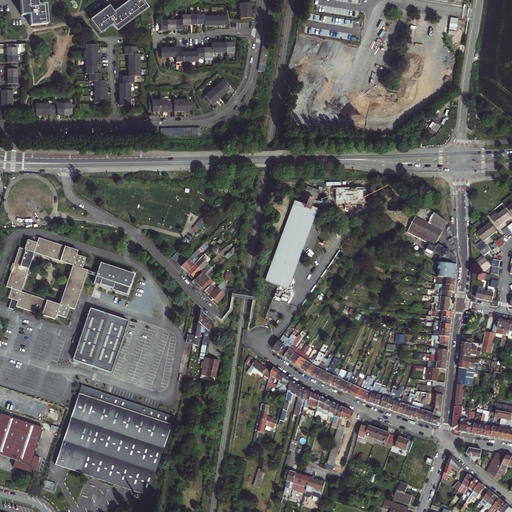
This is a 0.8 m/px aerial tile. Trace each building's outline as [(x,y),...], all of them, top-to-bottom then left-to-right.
[(31,25),(47,23),(46,5),(37,6),(36,0),(20,0),(22,15),(30,14),(30,18),(31,25)] [(109,5),(91,18),(101,32),(113,23),(117,29),(148,7),(143,1),(144,0),(129,0),(128,1),(116,9),(114,11),(109,5)] [(247,0),(244,0),(239,0),(239,11),(251,10),(251,5),(251,3),(248,3),(247,0)] [(251,12),(251,10),(239,11),(240,19),(252,18),(251,12)] [(226,26),(226,23),(225,16),(218,17),(218,26),(222,26),(226,26)] [(447,31),(466,34),(468,22),(449,19),(447,31)] [(455,44),(455,53),(463,53),(463,44),(455,44)] [(12,48),(8,48),(8,51),(8,56),(18,56),(18,48),(20,48),(20,45),(12,45),(12,48)] [(265,72),(267,50),(261,49),(258,71),(265,72)] [(8,63),(12,63),(12,67),(20,66),(20,63),(18,63),(18,56),(8,56),(8,61),(8,63)] [(20,69),(20,66),(12,67),(12,69),(8,69),(8,74),(8,77),(18,77),(18,69),(20,69)] [(19,84),(18,84),(18,77),(8,77),(8,81),(8,84),(12,84),(12,88),(19,88),(19,84)] [(315,101),(332,108),(341,84),(325,77),(315,101)] [(230,85),(224,78),(203,98),(209,104),(211,102),(213,104),(216,101),(222,96),(228,90),(229,89),(227,87),(230,85)] [(3,91),(2,91),(2,94),(2,99),(13,99),(13,91),(12,91),(12,88),(5,88),(3,88),(3,91)] [(13,106),(13,99),(2,99),(2,103),(1,106),(3,106),(3,109),(11,109),(11,106),(13,106)] [(178,112),(181,112),(181,100),(173,100),(173,102),(170,102),(170,111),(174,111),(174,112),(178,112)] [(188,102),(188,100),(181,100),(181,112),(187,112),(189,112),(189,110),(191,110),(191,102),(188,102)] [(152,111),(152,112),(157,112),(159,112),(159,101),(152,101),(152,103),(149,103),(149,111),(152,111)] [(168,111),(170,111),(170,102),(167,102),(167,101),(159,101),(159,112),(165,112),(168,112),(168,111)] [(55,102),(55,104),(52,104),(53,112),(56,112),(56,113),(60,113),(63,113),(63,102),(55,102)] [(71,112),(73,112),(73,104),(70,104),(70,102),(63,102),(63,113),(69,113),(71,113),(71,112)] [(39,113),(42,113),(42,103),(34,103),(34,104),(31,104),(32,112),(34,112),(34,113),(39,113)] [(49,112),(53,112),(52,104),(49,104),(49,103),(42,103),(42,113),(47,113),(49,113),(49,112)] [(345,201),(351,200),(357,197),(359,192),(360,191),(351,189),(345,189),(340,191),(336,194),(335,196),(328,198),(327,197),(321,199),(322,200),(317,199),(320,190),(307,185),(302,198),(307,200),(305,204),(298,201),(269,281),(286,287),(314,207),(310,206),(312,201),(316,203),(316,202),(323,203),(324,205),(329,203),(329,202),(336,200),(345,201)] [(286,287),(269,281),(298,201),(295,200),(293,208),(290,207),(287,215),(289,216),(271,267),(268,266),(266,273),(268,274),(265,281),(287,290),(317,208),(314,207),(286,287)] [(498,215),(504,222),(511,216),(505,209),(498,215)] [(436,246),(450,222),(437,215),(432,223),(414,213),(404,229),(436,246)] [(504,222),(498,215),(492,220),(497,227),(504,222)] [(484,228),(491,236),(497,231),(491,223),(484,228)] [(491,236),(484,228),(477,233),(484,241),(491,236)] [(78,252),(41,239),(39,244),(29,241),(25,250),(21,249),(15,266),(14,270),(7,288),(13,290),(10,299),(13,300),(11,305),(10,308),(12,309),(15,310),(17,301),(19,302),(17,307),(55,321),(57,316),(67,320),(70,309),(74,310),(80,292),(87,274),(87,272),(82,270),(85,260),(77,257),(78,252)] [(505,244),(500,239),(495,243),(498,246),(499,248),(505,244)] [(483,256),(491,251),(484,241),(476,247),(483,256)] [(430,244),(426,251),(432,254),(434,251),(438,254),(438,255),(437,257),(437,262),(439,263),(441,263),(457,265),(457,257),(430,244)] [(499,248),(498,246),(492,251),(496,256),(502,252),(499,248)] [(172,256),(180,265),(187,259),(178,250),(172,256)] [(198,253),(196,251),(187,259),(184,262),(180,265),(183,267),(186,270),(187,269),(197,260),(194,256),(198,253)] [(199,261),(202,258),(201,256),(197,260),(187,269),(190,273),(193,276),(201,269),(197,265),(200,262),(199,261)] [(484,271),(491,266),(485,258),(478,263),(484,271)] [(500,261),(493,259),(492,266),(498,268),(500,261)] [(111,267),(101,263),(97,275),(96,277),(93,284),(95,285),(99,286),(100,285),(113,289),(112,291),(127,296),(134,275),(111,267)] [(456,279),(457,265),(441,263),(440,270),(441,270),(440,274),(438,277),(456,279)] [(204,267),(205,268),(194,279),(197,282),(201,286),(209,278),(215,272),(207,264),(204,267)] [(498,268),(492,266),(491,273),(498,275),(499,268),(498,268)] [(439,284),(455,286),(456,279),(438,277),(437,284),(439,284)] [(216,287),(209,278),(201,286),(208,294),(216,302),(224,295),(220,290),(225,286),(221,282),(216,287)] [(499,281),(492,280),(490,287),(497,288),(499,281)] [(451,299),(452,292),(455,292),(438,290),(437,290),(437,297),(451,299)] [(477,290),(475,298),(484,300),(486,291),(477,290)] [(484,300),(492,302),(494,293),(486,291),(484,300)] [(450,305),(451,299),(437,297),(436,297),(435,304),(437,304),(450,305)] [(453,312),(449,312),(450,305),(437,304),(436,311),(437,311),(449,312),(453,313),(453,312)] [(129,322),(91,309),(73,360),(74,360),(111,373),(129,322)] [(210,317),(206,313),(203,310),(202,316),(199,331),(198,335),(196,343),(196,346),(200,347),(202,334),(207,335),(210,317)] [(214,321),(210,317),(207,335),(205,345),(204,348),(206,349),(207,344),(208,344),(209,338),(211,338),(214,321)] [(494,324),(492,333),(485,332),(485,335),(482,344),(481,348),(481,352),(482,352),(491,354),(495,337),(496,334),(499,319),(498,325),(494,324)] [(505,321),(499,319),(496,334),(502,335),(505,321)] [(511,322),(505,321),(502,335),(508,337),(511,322)] [(451,331),(451,325),(436,323),(435,323),(434,326),(436,326),(435,330),(451,331)] [(433,336),(450,338),(451,331),(435,330),(434,329),(433,336)] [(189,342),(196,343),(198,335),(191,333),(189,342)] [(297,338),(292,334),(289,339),(279,354),(284,357),(297,338)] [(395,343),(404,344),(405,335),(396,334),(395,343)] [(273,350),(279,354),(289,339),(283,335),(273,350)] [(299,341),(299,340),(302,336),(299,335),(297,338),(284,357),(289,361),(298,348),(295,346),(299,341)] [(435,340),(434,349),(448,351),(449,346),(450,338),(433,336),(432,336),(432,340),(435,340)] [(471,347),(472,343),(473,338),(463,336),(461,349),(481,352),(481,348),(471,347)] [(308,346),(306,345),(302,351),(298,348),(289,361),(295,365),(304,352),(308,346)] [(295,365),(301,369),(309,358),(309,357),(305,355),(310,347),(308,346),(304,352),(295,365)] [(431,355),(448,357),(448,351),(434,349),(430,348),(429,352),(432,353),(431,355)] [(322,361),(319,359),(322,353),(319,352),(317,356),(316,359),(306,373),(312,376),(322,361)] [(306,373),(316,359),(317,356),(315,355),(312,360),(309,358),(301,369),(306,373)] [(431,355),(430,361),(447,363),(448,357),(431,355)] [(470,357),(461,355),(460,361),(475,363),(478,364),(480,364),(480,361),(471,360),(472,357),(470,357)] [(246,363),(251,367),(256,360),(251,356),(246,363)] [(216,378),(219,361),(204,358),(201,375),(216,378)] [(329,369),(327,368),(331,359),(329,358),(327,360),(326,363),(318,379),(323,382),(329,369)] [(336,368),(340,360),(335,358),(329,369),(323,382),(328,384),(336,368)] [(318,379),(326,363),(327,360),(325,359),(323,362),(322,361),(312,376),(318,379)] [(255,368),(260,372),(265,376),(264,378),(267,380),(268,378),(269,379),(272,372),(256,360),(251,367),(247,373),(249,374),(250,373),(251,374),(255,368)] [(429,361),(428,368),(446,370),(447,363),(430,361),(429,361)] [(474,371),(475,363),(460,361),(459,368),(474,371)] [(268,382),(273,384),(275,378),(278,380),(280,372),(274,367),(272,372),(269,379),(268,382)] [(328,384),(333,386),(341,370),(336,368),(328,384)] [(428,368),(426,380),(433,381),(437,382),(439,369),(428,368)] [(459,368),(457,385),(464,386),(472,386),(474,377),(474,373),(474,371),(459,368)] [(333,386),(339,389),(347,372),(341,369),(341,370),(333,386)] [(358,377),(360,372),(358,371),(356,376),(353,374),(345,392),(350,394),(358,377)] [(284,386),(287,376),(280,372),(278,380),(277,385),(273,384),(268,382),(267,385),(280,389),(284,386)] [(339,389),(345,392),(353,374),(347,372),(339,389)] [(283,390),(281,399),(284,400),(288,387),(289,387),(291,380),(291,379),(287,376),(284,386),(280,389),(279,389),(283,390)] [(350,394),(356,397),(364,380),(358,377),(350,394)] [(356,397),(361,399),(370,378),(371,378),(368,377),(366,381),(364,380),(356,397)] [(374,388),(370,386),(373,379),(370,378),(361,399),(369,403),(374,388)] [(289,387),(280,420),(284,421),(289,403),(288,402),(291,392),(295,395),(298,397),(301,387),(291,380),(289,387)] [(375,405),(381,387),(381,385),(375,383),(374,388),(369,403),(375,405)] [(463,408),(462,407),(464,386),(457,385),(452,429),(453,431),(460,432),(462,414),(463,408)] [(437,394),(443,395),(444,387),(436,386),(435,394),(437,394)] [(301,407),(301,405),(306,390),(301,387),(298,397),(294,414),(299,415),(301,407)] [(381,407),(386,391),(387,389),(381,387),(375,405),(381,407)] [(403,397),(400,396),(402,390),(403,388),(400,387),(398,392),(392,411),(398,413),(403,397)] [(302,414),(305,415),(306,415),(308,408),(312,393),(306,390),(301,405),(304,406),(304,408),(302,414)] [(391,393),(386,409),(392,411),(398,392),(392,390),(391,393)] [(381,407),(386,409),(391,393),(390,393),(389,394),(388,393),(388,392),(386,391),(381,407)] [(308,408),(316,411),(321,397),(312,393),(308,408)] [(428,412),(430,407),(427,406),(430,393),(427,393),(426,398),(424,405),(420,420),(425,422),(428,412)] [(435,409),(431,423),(438,426),(440,424),(443,395),(437,394),(435,409)] [(175,425),(83,395),(60,466),(68,469),(87,475),(132,490),(152,496),(175,425)] [(398,413),(404,415),(409,398),(404,396),(403,397),(398,413)] [(409,416),(414,400),(415,398),(410,396),(409,398),(404,415),(409,416)] [(315,416),(321,418),(327,400),(321,397),(316,411),(315,416)] [(414,418),(420,420),(424,405),(426,398),(424,398),(423,401),(422,400),(421,405),(421,406),(419,405),(414,418)] [(327,400),(321,418),(327,420),(333,402),(327,400)] [(409,416),(414,418),(419,405),(419,404),(415,402),(416,401),(414,400),(409,416)] [(338,405),(333,402),(327,420),(333,422),(338,405)] [(268,412),(269,406),(262,404),(258,419),(266,421),(267,416),(268,412)] [(505,420),(511,420),(511,414),(511,406),(498,404),(494,420),(494,424),(491,438),(497,439),(501,439),(503,429),(505,420)] [(339,424),(344,408),(338,405),(333,422),(333,424),(338,425),(339,424)] [(354,412),(344,408),(339,424),(341,425),(343,418),(349,421),(347,428),(349,429),(354,412)] [(425,422),(431,423),(435,409),(432,408),(431,413),(428,412),(425,422)] [(467,433),(469,411),(470,408),(467,408),(466,408),(466,415),(462,414),(460,432),(467,433)] [(7,410),(0,428),(0,455),(11,459),(8,465),(38,476),(44,460),(37,457),(46,429),(48,423),(7,410)] [(476,413),(472,434),(478,435),(483,413),(483,411),(477,410),(476,413)] [(486,411),(483,410),(483,411),(483,413),(478,435),(485,437),(487,424),(484,423),(486,411)] [(476,413),(469,411),(467,433),(472,434),(476,413)] [(265,426),(266,421),(258,419),(255,432),(257,433),(258,431),(263,432),(264,429),(265,426)] [(489,420),(488,419),(487,424),(485,437),(491,438),(494,424),(489,423),(489,420)] [(511,421),(511,420),(505,420),(501,439),(507,441),(511,421)] [(376,440),(379,430),(369,426),(368,428),(362,426),(358,437),(365,439),(366,436),(376,440)] [(379,430),(376,440),(385,443),(392,446),(395,436),(391,435),(391,434),(379,430)] [(376,440),(366,436),(365,439),(367,443),(374,445),(376,440)] [(398,436),(394,446),(406,451),(409,452),(412,442),(410,441),(398,436)] [(289,450),(295,452),(298,441),(292,439),(289,450)] [(406,451),(394,446),(392,451),(404,456),(406,451)] [(469,448),(467,454),(474,462),(477,459),(477,458),(480,459),(482,450),(469,448)] [(506,455),(496,453),(486,472),(494,478),(506,455)] [(506,471),(508,465),(511,465),(511,456),(507,455),(506,455),(494,478),(498,481),(501,475),(503,476),(505,471),(506,471)] [(450,457),(442,478),(448,480),(452,468),(457,473),(456,473),(457,474),(462,468),(452,457),(450,457)] [(255,488),(261,470),(254,468),(249,486),(255,488)] [(290,471),(287,482),(284,494),(290,496),(292,490),(296,473),(290,471)] [(310,477),(296,473),(292,490),(305,493),(310,477)] [(459,490),(464,494),(475,479),(468,474),(462,485),(459,490)] [(305,493),(304,497),(309,498),(311,497),(311,496),(321,499),(325,482),(310,477),(305,493)] [(470,498),(480,483),(475,479),(464,494),(470,498)] [(459,490),(462,485),(458,481),(454,488),(459,490)] [(397,490),(394,498),(410,504),(413,496),(405,493),(408,484),(401,482),(401,483),(398,491),(397,490)] [(478,498),(482,501),(490,491),(480,483),(470,498),(467,502),(464,506),(460,511),(463,511),(466,508),(467,509),(472,502),(474,504),(478,498)] [(490,491),(482,501),(480,503),(485,507),(485,506),(494,495),(490,491)] [(485,506),(490,511),(499,499),(494,495),(485,506)] [(401,505),(386,499),(383,507),(392,511),(391,511),(406,511),(407,511),(400,508),(401,505)] [(499,499),(490,511),(488,511),(497,511),(504,503),(499,499)] [(510,507),(504,503),(497,511),(511,511),(511,510),(509,508),(510,507)]
